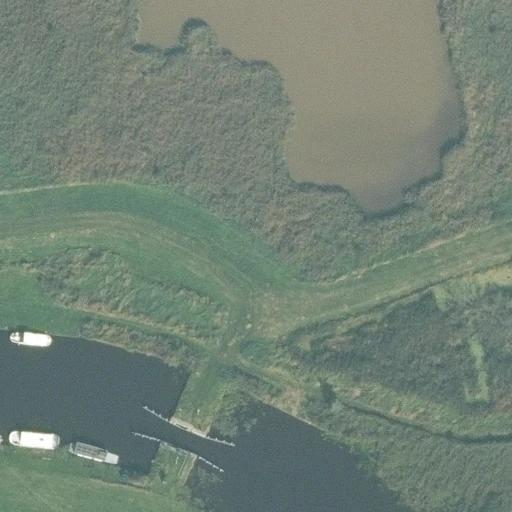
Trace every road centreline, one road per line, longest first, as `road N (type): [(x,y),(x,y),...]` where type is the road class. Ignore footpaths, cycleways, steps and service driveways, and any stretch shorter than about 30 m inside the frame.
road 1 (track): [(0,248),(129,234),(205,267),(240,295),(186,427)]
road 2 (track): [(511,238),(309,309),(240,295)]
